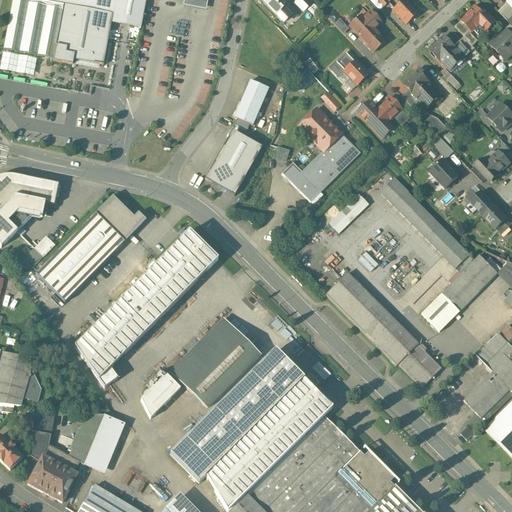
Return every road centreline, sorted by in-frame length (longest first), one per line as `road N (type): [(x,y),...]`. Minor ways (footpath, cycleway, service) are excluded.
road 1 (unclassified): [(163,188),(221,226),(507,511)]
road 2 (residential): [(235,26),(219,101),(163,188)]
road 3 (unclassified): [(0,153),(163,188)]
